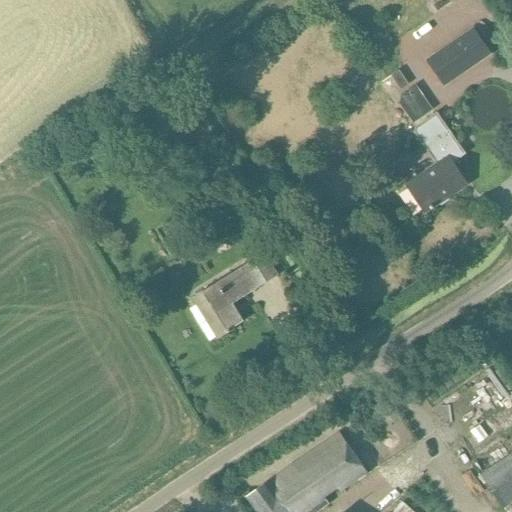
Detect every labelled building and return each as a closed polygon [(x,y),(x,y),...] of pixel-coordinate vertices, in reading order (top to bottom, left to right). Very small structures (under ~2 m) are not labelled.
[(428,62),(445,86),(491,55),(474,30),(428,62)] [(390,75),(400,90),(408,85),(398,70),(390,75)] [(400,104),(413,124),(432,110),(415,85),(401,95),(400,104)] [(439,164),(407,185),(426,212),(438,204),(441,206),(449,201),(449,197),(468,184),(453,163),(464,154),(437,116),(416,131),(439,164)] [(194,297),(219,337),(244,322),(233,304),(268,282),(254,260),(194,297)] [(267,481),(268,482),(247,497),(257,511),(318,511),(329,504),(326,498),(339,489),(342,493),(368,474),(339,430),(267,481)] [(503,509),(511,502),(511,453),(480,474),(503,509)] [(413,511),(401,502),(392,511),(413,511)]
